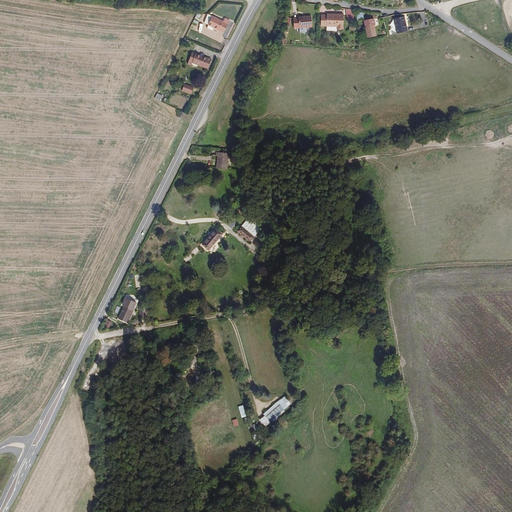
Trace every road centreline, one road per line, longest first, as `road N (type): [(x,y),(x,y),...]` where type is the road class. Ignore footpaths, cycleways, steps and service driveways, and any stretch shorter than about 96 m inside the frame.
road 1 (track): [(0,344),(92,329),(98,335),(252,305),(335,276),(511,263)]
road 2 (secondary): [(257,0),(75,361)]
road 3 (residential): [(429,7),(397,12),(296,0)]
